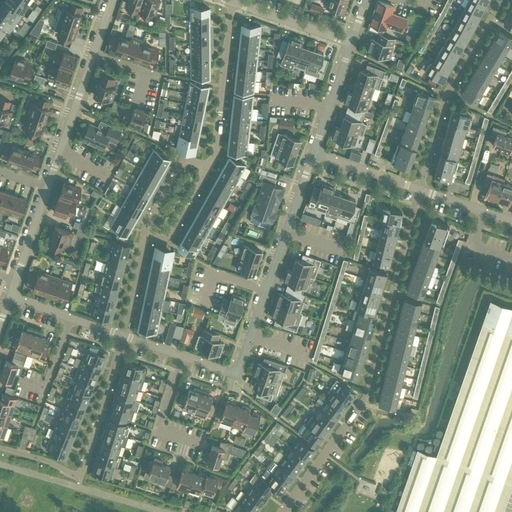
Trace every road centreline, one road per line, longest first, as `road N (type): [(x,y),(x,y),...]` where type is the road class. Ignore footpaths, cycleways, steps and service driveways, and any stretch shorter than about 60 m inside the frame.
road 1 (residential): [(419,190),(368,392),(284,511)]
road 2 (residential): [(232,374),(313,152)]
road 3 (residential): [(124,336),(80,477),(0,448)]
road 4 (residential): [(500,0),(449,90),(419,190)]
road 5 (residential): [(208,170),(217,154),(233,3)]
road 6 (residential): [(47,185),(91,53)]
road 7 (residential): [(233,3),(351,43)]
road 8 (residential): [(124,336),(8,294)]
road 9 (residential): [(180,356),(157,432),(196,444)]
